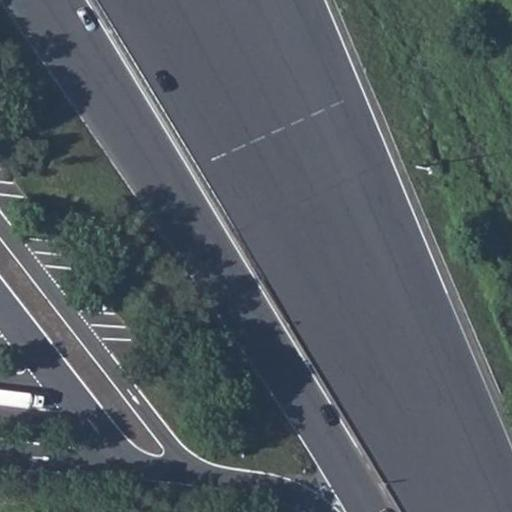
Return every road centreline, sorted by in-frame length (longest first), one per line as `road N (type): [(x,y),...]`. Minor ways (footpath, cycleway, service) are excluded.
road 1 (motorway): [(46,0),(372,511)]
road 2 (motorway): [(468,511),(221,0)]
